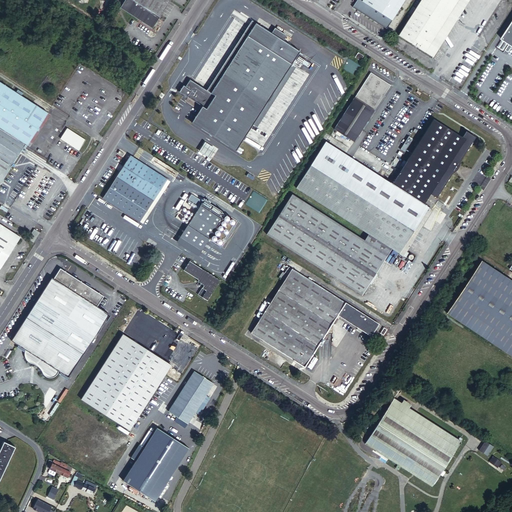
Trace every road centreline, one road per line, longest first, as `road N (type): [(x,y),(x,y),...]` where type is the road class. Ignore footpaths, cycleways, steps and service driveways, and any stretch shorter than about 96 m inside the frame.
road 1 (unclassified): [(51,236),(323,409),(350,409),(491,188),(510,145),(502,131),(299,0)]
road 2 (unclassified): [(51,236),(200,0)]
road 3 (unknown): [(81,190),(156,238),(179,207)]
